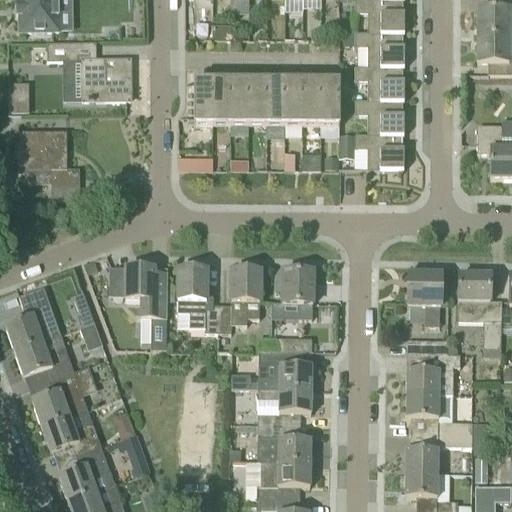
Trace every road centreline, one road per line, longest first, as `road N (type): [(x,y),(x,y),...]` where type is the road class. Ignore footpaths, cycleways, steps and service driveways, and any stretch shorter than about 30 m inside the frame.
road 1 (residential): [(359,511),(359,224)]
road 2 (residential): [(441,223),(440,0)]
road 3 (residential): [(359,224),(163,223)]
road 4 (residential): [(163,223),(0,275)]
road 5 (residential): [(331,64),(160,63)]
road 6 (residential): [(163,223),(160,63)]
